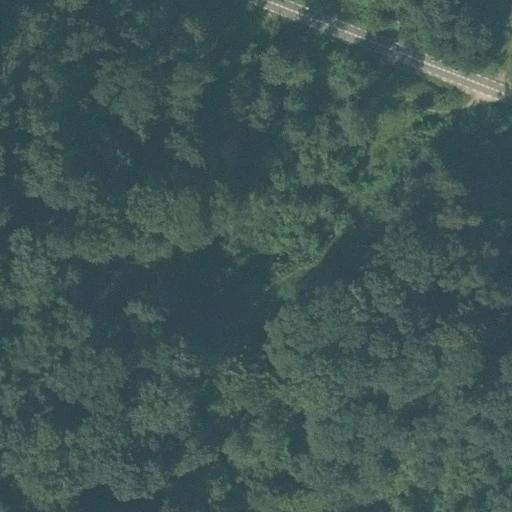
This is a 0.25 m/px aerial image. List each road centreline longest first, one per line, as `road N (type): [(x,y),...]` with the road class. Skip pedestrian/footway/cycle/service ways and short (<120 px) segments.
road 1 (unclassified): [(511,98),(265,0)]
road 2 (track): [(438,119),(375,136),(350,187),(325,215)]
